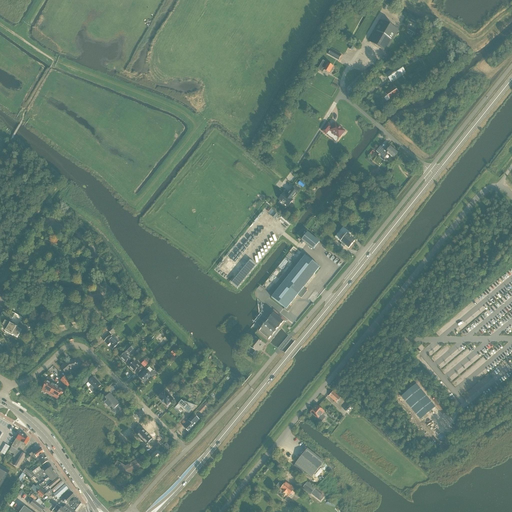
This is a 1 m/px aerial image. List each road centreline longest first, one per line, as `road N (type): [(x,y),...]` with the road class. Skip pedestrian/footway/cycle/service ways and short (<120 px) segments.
road 1 (primary): [(178,486),(435,174)]
road 2 (residential): [(147,409),(75,345),(8,386)]
road 3 (unclassified): [(221,511),(325,383)]
road 4 (tertiary): [(95,504),(39,428),(0,399)]
road 5 (primary): [(435,174),(511,78)]
road 6 (unclassified): [(435,174),(345,95)]
